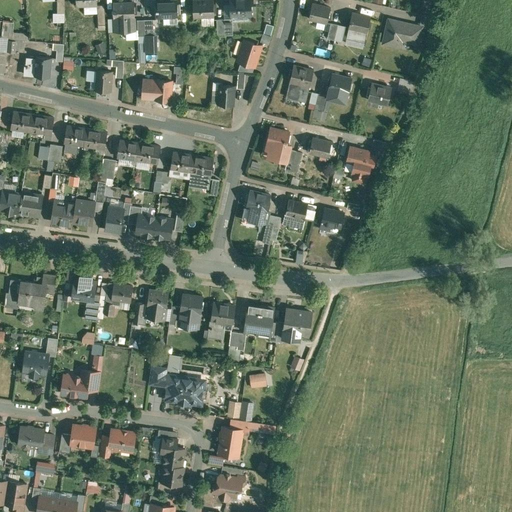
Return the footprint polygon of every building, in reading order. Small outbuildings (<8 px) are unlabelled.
[(65,0),(57,0),(58,13),(65,13),(65,0)] [(213,0),(193,0),(194,17),(215,16),(213,0)] [(251,0),(230,0),(231,15),(252,15),(251,0)] [(177,1),(157,1),(157,16),(178,15),(177,1)] [(135,2),(114,3),(115,18),(115,30),(116,30),(136,29),(135,2)] [(330,7),(312,3),(309,17),(327,21),(330,7)] [(98,5),(99,25),(106,25),(105,5),(98,5)] [(371,16),(353,12),(348,35),(366,39),(371,16)] [(434,16),(423,14),(422,22),(433,24),(434,16)] [(233,18),(225,18),(225,34),(233,34),(233,18)] [(423,25),(391,18),(385,42),(394,44),(396,36),(402,37),(402,39),(419,43),(423,25)] [(154,19),(145,19),(145,35),(154,35),(154,19)] [(339,23),(332,22),(328,37),(335,39),(339,23)] [(347,25),(339,23),(335,39),(343,41),(347,25)] [(255,43),(245,39),(238,60),(241,61),(255,65),(261,48),(254,45),(255,43)] [(65,44),(55,43),(54,50),(59,51),(58,60),(64,61),(65,44)] [(99,52),(106,50),(104,43),(97,45),(99,52)] [(52,57),(37,56),(36,65),(26,64),(25,73),(50,76),(52,57)] [(75,70),(76,61),(65,60),(64,70),(75,70)] [(255,65),(241,61),(241,63),(244,64),(244,65),(243,70),(253,71),(255,65)] [(308,69),(295,66),(288,95),(307,100),(315,70),(309,68),(308,69)] [(113,71),(97,70),(96,80),(100,80),(99,89),(111,90),(113,71)] [(352,77),(334,73),(331,88),(349,92),(352,77)] [(415,91),(417,79),(403,77),(401,89),(415,91)] [(173,81),(147,78),(145,97),(171,100),(173,81)] [(394,87),(374,82),(370,98),(390,103),(394,87)] [(236,86),(220,84),(218,103),(234,105),(236,86)] [(313,91),(309,107),(315,109),(319,92),(313,91)] [(329,95),(319,92),(315,109),(325,111),(329,95)] [(34,115),(15,111),(13,128),(32,131),(34,115)] [(54,118),(34,115),(32,131),(52,134),(54,118)] [(88,128),(68,125),(65,142),(67,143),(66,150),(77,151),(78,144),(85,145),(88,128)] [(290,131),(271,126),(269,138),(266,138),(263,152),(288,158),(291,149),(292,143),(287,142),(290,131)] [(108,131),(88,128),(85,145),(105,148),(108,131)] [(11,132),(4,131),(3,141),(9,142),(11,132)] [(332,141),(314,137),(310,151),(321,153),(322,151),(329,153),(332,141)] [(391,143),(375,139),(373,145),(375,147),(377,147),(375,154),(386,157),(391,143)] [(141,143),(121,140),(119,156),(138,159),(141,143)] [(161,146),(141,143),(138,159),(158,162),(161,146)] [(58,145),(52,144),(49,159),(56,160),(58,145)] [(64,146),(58,145),(56,160),(62,161),(64,146)] [(370,149),(351,145),(347,160),(355,162),(353,172),(355,172),(353,177),(355,179),(362,181),(364,180),(366,175),(367,175),(370,166),(373,166),(375,158),(368,156),(370,149)] [(297,150),(291,149),(288,158),(288,159),(294,160),(297,150)] [(303,151),(297,150),(294,160),(300,162),(303,151)] [(194,154),(174,151),(171,167),(192,170),(194,154)] [(192,170),(190,183),(209,186),(210,176),(211,173),(214,157),(194,154),(192,170)] [(117,160),(110,159),(109,169),(116,170),(117,160)] [(294,160),(288,159),(286,168),(292,170),(294,160)] [(300,162),(294,160),(292,170),(298,171),(300,162)] [(61,172),(54,171),(53,175),(51,187),(58,188),(56,200),(58,189),(59,189),(61,172)] [(170,172),(164,171),(162,181),(169,182),(170,172)] [(53,175),(46,174),(44,186),(51,187),(53,175)] [(220,178),(210,176),(209,186),(212,187),(211,193),(217,194),(220,178)] [(107,182),(99,181),(96,199),(104,200),(107,182)] [(4,190),(3,190),(2,197),(1,209),(7,210),(7,211),(13,212),(13,211),(19,212),(22,193),(4,190)] [(271,195),(251,190),(247,207),(251,208),(249,219),(265,223),(268,212),(267,212),(271,195)] [(45,195),(22,192),(22,193),(19,212),(19,213),(41,217),(45,195)] [(95,202),(77,199),(76,203),(73,220),(92,223),(95,202)] [(307,203),(289,199),(284,223),(302,227),(307,203)] [(56,200),(53,221),(73,224),(73,220),(76,203),(56,200)] [(131,202),(125,201),(124,209),(123,219),(129,220),(131,205),(131,202)] [(143,206),(131,205),(129,220),(128,222),(138,224),(139,213),(142,214),(143,206)] [(343,211),(325,206),(322,218),(330,220),(329,223),(340,225),(343,211)] [(124,209),(110,207),(106,229),(121,231),(123,219),(124,209)] [(185,213),(178,212),(175,229),(182,231),(185,213)] [(142,214),(139,213),(138,224),(137,232),(145,233),(145,234),(152,235),(154,235),(157,216),(155,216),(155,215),(148,214),(148,215),(142,214)] [(270,215),(268,224),(267,224),(263,241),(269,242),(272,231),(275,216),(270,215)] [(166,217),(159,216),(157,216),(154,235),(156,235),(156,236),(163,237),(163,236),(171,237),(173,219),(166,217)] [(281,218),(275,216),(272,231),(278,232),(281,218)] [(76,271),(68,270),(64,299),(72,300),(72,296),(75,277),(76,271)] [(57,276),(44,274),(44,278),(43,283),(48,284),(47,290),(54,291),(57,276)] [(27,282),(11,280),(9,293),(6,293),(4,305),(18,307),(19,300),(35,302),(34,307),(44,309),(47,290),(48,284),(43,283),(44,278),(36,277),(35,282),(27,281),(27,282)] [(91,281),(84,280),(84,279),(83,279),(75,278),(75,277),(72,296),(87,298),(85,317),(98,319),(101,294),(95,293),(97,281),(91,280),(91,281)] [(133,286),(108,282),(106,302),(115,303),(114,304),(120,305),(121,300),(131,302),(133,286)] [(160,291),(150,290),(148,304),(148,305),(166,307),(168,291),(160,290),(160,291)] [(203,296),(184,293),(182,307),(180,320),(187,321),(186,325),(198,327),(203,296)] [(115,303),(106,302),(104,313),(113,314),(114,304),(115,303)] [(148,304),(137,302),(134,322),(146,324),(147,316),(146,316),(148,305),(148,304)] [(225,303),(213,302),(211,320),(225,321),(224,328),(230,329),(231,322),(232,323),(234,306),(225,304),(225,303)] [(273,307),(249,303),(249,302),(248,302),(244,332),(245,332),(246,328),(258,330),(257,333),(258,334),(259,330),(270,332),(269,336),(271,336),(272,321),(274,306),(273,306),(273,307)] [(166,307),(148,305),(146,316),(147,316),(164,319),(166,307)] [(182,307),(172,305),(169,323),(175,324),(176,319),(180,320),(182,307)] [(295,310),(287,309),(285,320),(284,328),(285,328),(301,331),(301,334),(309,335),(312,314),(295,311),(295,310)] [(209,319),(207,336),(223,338),(224,328),(225,321),(211,320),(209,319)] [(285,320),(279,320),(279,321),(276,340),(283,341),(285,328),(284,328),(285,320)] [(279,321),(272,321),(271,336),(269,336),(269,339),(276,340),(279,321)] [(86,331),(85,342),(96,343),(97,332),(86,331)] [(238,334),(230,333),(229,345),(236,346),(238,334)] [(246,334),(238,333),(238,334),(236,346),(236,349),(244,350),(246,334)] [(49,354),(26,351),(24,370),(31,371),(30,375),(39,376),(39,372),(46,373),(49,354)] [(304,358),(295,355),(291,366),(300,369),(304,358)] [(103,361),(95,360),(94,370),(102,371),(104,356),(103,361)] [(167,367),(151,365),(149,383),(169,386),(171,376),(166,376),(167,367)] [(94,370),(90,369),(89,377),(90,377),(88,387),(100,389),(102,371),(94,370)] [(76,375),(74,373),(69,372),(67,374),(65,374),(62,393),(87,396),(88,387),(90,377),(89,377),(76,375)] [(265,372),(250,375),(251,387),(266,385),(265,372)] [(183,383),(184,377),(171,375),(171,376),(169,386),(168,398),(181,400),(182,392),(183,383)] [(194,378),(184,377),(183,383),(182,392),(181,400),(201,403),(202,399),(207,400),(208,389),(203,389),(204,384),(193,382),(194,378)] [(241,402),(230,400),(228,415),(239,416),(241,402)] [(254,403),(243,401),(241,417),(251,419),(254,403)] [(250,420),(232,418),(231,427),(243,429),(249,430),(250,420)] [(96,427),(74,423),(73,434),(72,443),(93,446),(93,447),(94,444),(96,427)] [(275,425),(261,423),(260,430),(274,432),(275,425)] [(45,429),(22,425),(19,444),(22,444),(24,447),(29,448),(32,445),(40,447),(42,447),(44,433),(45,429)] [(231,427),(224,426),(223,430),(221,431),(220,436),(222,437),(220,452),(222,452),(224,455),(229,456),(232,454),(239,455),(243,429),(231,427)] [(136,431),(112,428),(111,437),(109,447),(111,448),(133,451),(136,431)] [(167,430),(161,429),(159,437),(164,437),(164,436),(166,436),(167,430)] [(179,431),(167,430),(166,436),(178,438),(179,431)] [(55,434),(44,433),(42,447),(40,447),(39,450),(52,452),(55,434)] [(73,434),(62,433),(60,451),(71,452),(72,443),(73,434)] [(111,437),(103,436),(101,454),(109,455),(111,448),(109,447),(111,437)] [(166,436),(164,436),(164,437),(163,445),(177,446),(178,438),(166,436)] [(100,444),(94,444),(93,447),(93,446),(91,455),(98,456),(100,444)] [(177,446),(163,445),(162,453),(155,452),(154,462),(163,463),(185,466),(186,466),(187,460),(184,459),(186,447),(177,446)] [(224,457),(210,454),(209,461),(223,464),(224,457)] [(267,464),(261,460),(257,467),(264,471),(267,464)] [(56,463),(38,461),(36,470),(40,471),(54,473),(56,463)] [(185,466),(163,463),(165,463),(162,481),(173,482),(173,483),(182,484),(185,466)] [(244,468),(223,465),(222,473),(237,475),(243,474),(244,468)] [(237,475),(222,473),(219,474),(218,483),(217,483),(214,485),(214,489),(215,491),(220,492),(220,494),(222,497),(227,498),(230,496),(232,499),(238,500),(241,498),(242,490),(241,488),(242,484),(244,485),(247,483),(248,477),(246,475),(243,474),(237,475)] [(0,480),(0,502),(5,503),(8,483),(1,482),(0,480)] [(162,481),(159,480),(158,489),(172,491),(173,483),(173,482),(162,481)] [(99,483),(89,481),(87,489),(98,492),(99,483)] [(19,482),(15,484),(8,483),(5,503),(17,505),(16,509),(23,510),(27,483),(19,482)] [(133,487),(126,485),(123,500),(130,501),(133,487)] [(42,487),(34,486),(31,504),(39,505),(40,496),(42,487)] [(86,494),(78,493),(77,502),(78,502),(76,511),(83,511),(86,494)] [(164,496),(151,495),(150,503),(153,503),(163,504),(164,496)] [(40,496),(39,505),(37,511),(56,511),(58,499),(40,496)] [(77,502),(58,499),(56,511),(76,511),(78,502),(77,502)] [(130,511),(131,503),(118,501),(116,511),(121,511),(130,511)] [(163,504),(153,503),(151,511),(175,511),(174,510),(176,509),(174,507),(175,506),(173,506),(171,503),(168,505),(163,504)]
